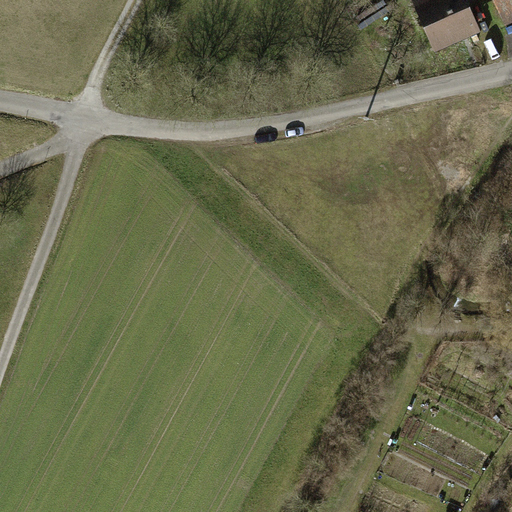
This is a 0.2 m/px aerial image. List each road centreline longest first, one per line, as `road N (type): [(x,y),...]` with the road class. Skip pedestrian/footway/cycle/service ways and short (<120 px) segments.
road 1 (tertiary): [(0,102),(165,131),(229,132),(511,71)]
road 2 (track): [(0,372),(87,120)]
road 3 (track): [(348,511),(435,327)]
road 4 (track): [(87,120),(99,70),(138,0)]
